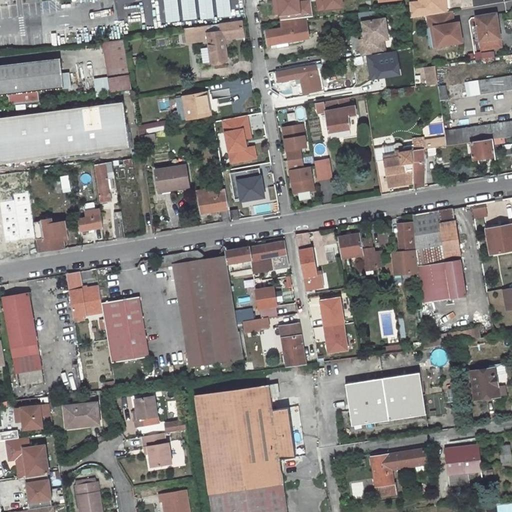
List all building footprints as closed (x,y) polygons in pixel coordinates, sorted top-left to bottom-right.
[(135,0),(129,0),(117,2),(118,9),(137,6),(135,0)] [(321,0),(323,9),(345,5),(343,0),(321,0)] [(426,15),(446,12),(445,0),(418,0),(419,1),(409,2),(409,5),(410,17),(426,15)] [(138,13),(137,6),(118,9),(120,16),(138,13)] [(312,10),(296,12),(297,20),(313,18),(312,10)] [(446,12),(426,15),(429,27),(434,27),(437,46),(461,42),(458,22),(453,23),(451,11),(446,12)] [(139,21),(138,13),(120,16),(121,24),(139,21)] [(496,13),(476,16),(481,49),(500,46),(499,37),(498,37),(497,29),(495,30),(495,24),(497,24),(496,13)] [(205,26),(212,25),(210,15),(194,18),(195,27),(205,26)] [(362,57),(385,53),(383,40),(380,40),(379,32),(386,31),(384,19),(362,23),(364,34),(365,40),(359,41),(362,57)] [(242,20),(221,23),(222,32),(207,34),(210,51),(225,49),(223,39),(244,36),(242,20)] [(267,31),(269,45),(309,39),(307,26),(308,23),(308,20),(296,22),(296,27),(267,31)] [(206,34),(205,26),(195,27),(196,36),(206,34)] [(434,27),(429,27),(432,47),(437,46),(434,27)] [(386,31),(379,32),(380,40),(383,40),(388,39),(386,31)] [(132,92),(127,63),(123,39),(103,42),(111,94),(132,92)] [(227,61),(225,49),(210,51),(212,63),(227,61)] [(64,89),(61,59),(0,65),(0,96),(8,95),(9,106),(40,103),(38,92),(64,89)] [(297,82),(298,84),(302,83),(304,95),(321,91),(317,67),(278,74),(279,83),(291,80),(291,84),(297,82)] [(511,90),(511,74),(438,85),(440,100),(511,90)] [(206,91),(183,95),(187,117),(210,114),(206,91)] [(0,115),(0,162),(129,146),(123,100),(0,115)] [(348,116),(356,115),(354,105),(331,110),(329,100),(313,103),(314,109),(317,108),(317,113),(325,111),(329,131),(350,127),(348,116)] [(504,104),(488,104),(488,114),(504,114),(504,104)] [(251,137),(247,115),(223,120),(231,163),(249,159),(247,148),(245,139),(251,137)] [(168,128),(166,119),(155,121),(157,130),(168,128)] [(138,124),(139,133),(157,130),(155,121),(138,124)] [(491,140),(511,136),(511,121),(445,131),(446,138),(447,145),(472,142),(491,139),(491,140)] [(307,146),(303,124),(283,127),(289,159),(302,157),(300,147),(307,146)] [(423,149),(425,148),(424,141),(424,138),(413,139),(411,144),(402,146),(402,149),(395,150),(395,152),(391,153),(391,158),(384,159),(388,185),(413,181),(414,150),(423,149)] [(432,140),(433,147),(435,147),(447,145),(446,138),(432,140)] [(491,139),(472,142),(474,159),(494,156),(491,140),(491,139)] [(433,147),(432,140),(424,141),(425,148),(429,148),(433,147)] [(247,148),(249,159),(256,158),(254,146),(247,148)] [(414,150),(413,181),(413,189),(423,187),(423,149),(414,150)] [(304,167),(302,157),(289,159),(294,192),(314,189),(310,166),(304,167)] [(314,160),(317,178),(331,175),(328,158),(314,160)] [(111,200),(109,185),(113,184),(112,177),(108,177),(107,171),(112,170),(111,162),(96,164),(102,202),(111,200)] [(80,164),(70,165),(71,173),(81,172),(80,164)] [(153,170),(156,188),(171,186),(172,191),(189,189),(185,165),(153,170)] [(261,168),(233,173),(235,198),(241,197),(242,200),(265,197),(261,168)] [(36,239),(26,171),(0,174),(0,247),(14,246),(11,219),(2,221),(0,210),(0,193),(15,191),(19,218),(17,218),(21,245),(36,242),(36,239)] [(69,176),(61,177),(63,193),(72,192),(69,176)] [(209,188),(197,190),(200,213),(229,209),(225,189),(209,192),(209,188)] [(472,204),(473,213),(486,210),(484,202),(472,204)] [(417,264),(421,302),(461,296),(453,207),(413,214),(414,223),(417,264)] [(229,210),(231,220),(239,218),(237,209),(229,210)] [(104,230),(101,215),(93,217),(92,211),(85,212),(86,217),(78,218),(80,231),(82,230),(83,233),(104,230)] [(21,245),(17,218),(11,219),(14,246),(21,245)] [(125,236),(122,218),(114,219),(117,237),(125,236)] [(33,223),(36,239),(38,239),(40,252),(65,248),(63,236),(67,235),(65,223),(53,225),(52,220),(33,223)] [(414,223),(397,224),(400,253),(397,253),(398,273),(417,272),(416,264),(417,264),(414,223)] [(511,223),(491,227),(495,252),(511,249),(511,223)] [(495,252),(491,227),(486,228),(490,253),(495,252)] [(389,231),(380,232),(382,246),(390,244),(389,231)] [(309,232),(296,234),(304,280),(317,277),(312,249),(311,249),(309,232)] [(338,237),(342,258),(346,257),(362,255),(365,270),(376,268),(376,266),(383,265),(381,251),(374,252),(371,239),(360,240),(359,234),(338,237)] [(274,269),(289,267),(285,242),(243,249),(242,245),(233,247),(234,250),(227,251),(229,261),(237,260),(238,265),(242,264),(243,268),(252,266),(251,261),(272,258),(274,269)] [(241,321),(237,321),(235,322),(223,247),(158,258),(159,268),(175,266),(192,363),(247,355),(241,321)] [(141,261),(143,271),(159,268),(158,258),(141,261)] [(97,288),(83,290),(80,271),(67,274),(74,316),(101,311),(97,288)] [(304,280),(306,291),(324,289),(322,277),(317,277),(304,280)] [(283,281),(285,290),(293,289),(291,279),(283,281)] [(273,287),(255,290),(258,308),(276,306),(273,287)] [(511,287),(502,289),(506,309),(511,307),(511,287)] [(3,297),(16,373),(24,371),(42,368),(28,293),(3,297)] [(111,362),(149,356),(139,295),(101,301),(103,311),(105,321),(106,329),(111,362)] [(328,352),(349,349),(342,296),(324,298),(327,320),(324,321),(328,352)] [(281,313),(296,311),(295,303),(280,305),(281,313)] [(268,325),(266,317),(256,319),(243,321),(244,331),(258,329),(258,327),(268,325)] [(298,323),(280,326),(287,366),(305,364),(304,354),(298,323)] [(423,348),(451,343),(480,338),(479,328),(422,338),(423,348)] [(472,375),(476,405),(500,401),(497,379),(506,377),(505,367),(489,370),(489,372),(472,375)] [(18,385),(44,382),(42,368),(24,371),(16,373),(17,377),(18,385)] [(425,414),(418,372),(344,383),(351,425),(425,414)] [(269,384),(195,394),(206,471),(281,460),(280,456),(295,454),(287,406),(273,408),(269,384)] [(448,401),(456,400),(455,389),(447,390),(448,401)] [(136,418),(137,425),(153,422),(152,415),(159,414),(156,394),(137,397),(139,409),(140,417),(136,418)] [(63,406),(66,428),(99,424),(96,402),(63,406)] [(41,416),(51,415),(50,404),(16,408),(17,416),(23,415),(24,422),(24,429),(43,427),(41,416)] [(185,418),(167,421),(168,430),(186,427),(185,418)] [(3,439),(20,437),(19,429),(2,431),(3,439)] [(165,430),(144,433),(146,444),(149,444),(151,452),(153,465),(173,462),(169,440),(166,441),(165,430)] [(29,438),(7,442),(9,459),(17,458),(25,457),(28,474),(48,471),(49,471),(44,444),(30,446),(29,438)] [(449,475),(482,471),(478,444),(445,449),(449,475)] [(511,451),(511,444),(501,445),(502,466),(511,465),(511,451)] [(372,457),(378,496),(398,494),(396,481),(393,481),(391,469),(427,464),(425,449),(372,457)] [(17,458),(20,476),(24,475),(28,474),(25,457),(17,458)] [(281,460),(206,471),(209,493),(211,511),(288,511),(285,491),(281,460)] [(28,474),(24,475),(25,483),(27,482),(30,500),(27,500),(29,508),(53,505),(48,471),(28,474)] [(99,511),(99,507),(102,507),(98,480),(76,483),(80,511),(99,511)] [(162,501),(164,501),(165,511),(190,511),(187,489),(161,493),(162,501)]
